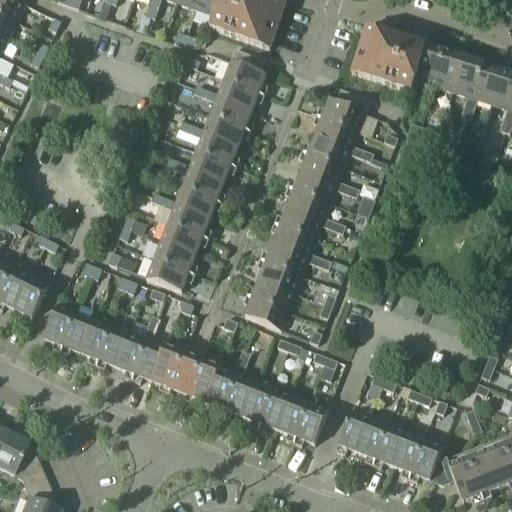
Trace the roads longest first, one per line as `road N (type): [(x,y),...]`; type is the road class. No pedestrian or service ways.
road 1 (residential): [(162,442),(337,511)]
road 2 (residential): [(511,40),(399,9),(370,15),(336,6)]
road 3 (residential): [(0,371),(162,442)]
